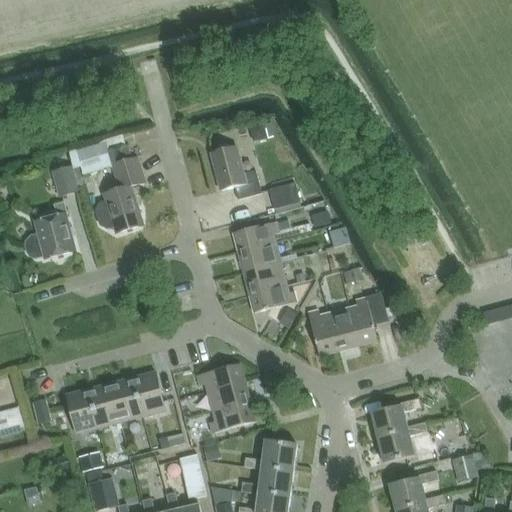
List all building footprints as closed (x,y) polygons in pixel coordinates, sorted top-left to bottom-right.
[(253,143),(268,140),(264,125),(249,129),(253,143)] [(101,158),(98,147),(78,153),(78,152),(70,154),(73,168),(80,166),(80,164),(101,158)] [(138,160),(133,161),(128,148),(115,151),(108,153),(120,191),(105,196),(108,204),(101,206),(97,213),(102,226),(108,229),(115,227),(117,235),(143,227),(131,188),(146,183),(138,160)] [(244,176),(237,148),(213,154),(223,192),(236,189),(239,201),(263,195),(257,172),(244,176)] [(52,173),(59,200),(80,194),(78,189),(84,188),(78,169),(73,170),(72,168),(52,173)] [(275,211),(301,205),(296,185),(270,191),(275,211)] [(45,261),(76,253),(67,216),(68,216),(65,204),(55,207),(58,218),(36,224),(39,236),(31,238),(26,244),(26,247),(28,255),(30,257),(34,259),(37,260),(45,258),(45,261)] [(315,229),(331,225),(328,212),(312,217),(315,229)] [(238,252),(276,242),(274,235),(280,233),(277,224),(234,235),(238,252)] [(337,248),(354,246),(352,230),(336,232),(337,248)] [(244,275),(282,265),(276,242),(238,252),(244,275)] [(250,298),(288,288),(282,265),(244,275),(250,298)] [(350,285),(363,281),(360,270),(347,273),(350,285)] [(304,275),(296,277),(298,285),(306,283),(304,275)] [(295,294),(290,295),(288,288),(250,298),(255,315),(298,304),(295,294)] [(358,308),(350,310),(360,347),(378,343),(367,300),(357,302),(358,308)] [(320,358),(338,353),(328,316),(320,318),(319,312),(315,313),(313,307),(307,309),(309,315),(320,358)] [(511,319),(511,308),(485,315),(488,326),(511,319)] [(360,347),(350,310),(328,316),(338,353),(360,347)] [(289,330),(297,316),(288,311),(280,325),(289,330)] [(246,385),(241,365),(198,377),(200,387),(206,385),(208,395),(246,385)] [(134,379),(144,418),(166,413),(156,374),(134,379)] [(134,379),(112,385),(122,424),(144,418),(134,379)] [(112,385),(90,391),(100,430),(122,424),(112,385)] [(208,395),(214,414),(251,404),(246,385),(208,395)] [(90,391),(67,397),(77,436),(100,430),(90,391)] [(53,422),(47,401),(33,405),(38,426),(53,422)] [(378,440),(409,432),(408,429),(404,414),(422,410),(419,401),(401,405),(402,408),(372,415),(378,440)] [(210,425),(213,435),(256,423),(251,404),(214,414),(216,424),(210,425)] [(428,433),(425,425),(408,429),(409,432),(378,440),(385,465),(415,458),(410,438),(428,433)] [(183,435),(167,439),(170,449),(186,445),(183,435)] [(245,469),(263,471),(263,468),(294,472),(298,447),(266,443),(264,462),(246,460),(245,469)] [(221,460),(217,444),(203,447),(207,463),(221,460)] [(79,459),(83,474),(104,469),(100,453),(79,459)] [(452,461),(458,485),(478,479),(476,470),(492,470),(483,453),(452,461)] [(56,475),(72,470),(68,457),(51,462),(56,475)] [(207,497),(198,457),(179,461),(188,501),(207,497)] [(242,493),(260,496),(260,492),(291,496),(294,472),(263,468),(263,471),(261,487),(243,484),(242,490),(242,493)] [(437,473),(420,477),(419,477),(420,480),(390,487),(396,511),(427,505),(426,501),(422,486),(440,482),(437,473)] [(102,511),(108,511),(102,487),(90,489),(94,511),(102,511)] [(29,491),(32,503),(43,500),(40,488),(29,491)] [(211,488),(216,511),(232,511),(231,503),(241,502),(241,493),(211,488)] [(289,511),(291,496),(260,492),(260,496),(257,511),(240,509),(239,511),(289,511)] [(200,511),(200,507),(180,511),(176,495),(167,497),(170,511),(200,511)] [(446,506),(443,497),(426,501),(427,505),(396,511),(428,511),(428,510),(446,506)] [(154,511),(152,500),(146,502),(145,502),(143,503),(145,511),(154,511)] [(494,511),(496,501),(485,500),(483,511),(494,511)] [(119,508),(119,511),(145,511),(143,503),(128,506),(119,508)]
